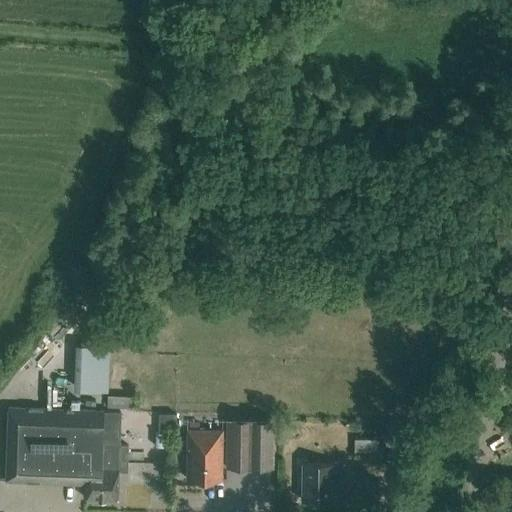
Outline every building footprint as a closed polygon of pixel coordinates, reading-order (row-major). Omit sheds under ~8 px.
[(50,331),(53,328),(57,324),(48,316),(42,322),(48,328),(50,331)] [(137,396),(108,395),(107,395),(107,407),(137,408),(137,396)] [(120,411),(105,410),(105,408),(7,406),(4,479),(86,483),(85,499),(119,500),(120,469),(128,469),(128,444),(119,444),(120,411)] [(228,469),(273,469),(272,418),(228,417),(228,444),(228,469)] [(391,442),(400,444),(414,448),(419,427),(404,423),(403,426),(395,424),(391,442)] [(221,479),(222,427),(187,427),(186,478),(221,479)] [(341,501),(341,483),(332,483),(332,462),(301,462),(301,501),(341,501)]
